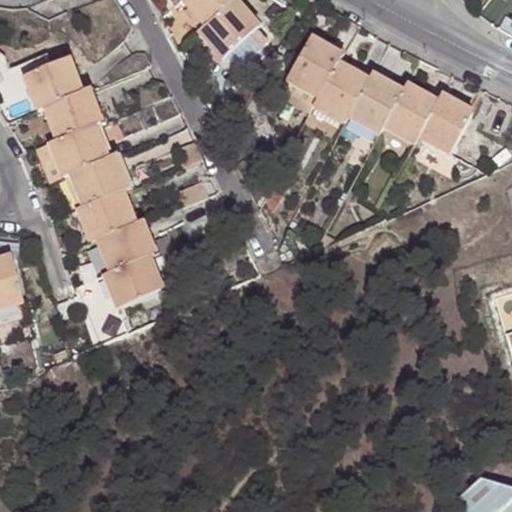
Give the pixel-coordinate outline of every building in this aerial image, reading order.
[(241,1),(240,0),(184,0),(182,2),(197,20),(193,23),(202,34),(196,39),(206,50),(209,47),(223,63),(258,33),(234,6),(241,1)] [(329,55),(310,44),(280,100),(311,117),(316,110),(346,126),(350,119),(381,136),(384,130),(416,147),(419,142),(450,159),(472,118),(454,108),(457,102),(444,95),(440,102),(428,95),(425,101),(405,90),(402,96),(384,87),(388,80),(375,73),(371,81),(358,74),(356,79),(339,69),(345,57),(332,50),(329,55)] [(68,64),(25,82),(38,114),(45,112),(58,145),(51,148),(64,182),(71,179),(85,212),(79,215),(92,247),(97,245),(111,278),(105,280),(118,313),(162,295),(148,263),(154,260),(140,226),(135,229),(122,197),(127,195),(114,161),(106,165),(93,131),(101,127),(88,94),(81,97),(68,64)] [(202,164),(193,146),(175,154),(183,172),(202,164)] [(200,184),(176,193),(183,210),(207,200),(200,184)] [(0,312),(22,307),(11,263),(0,265),(0,312)] [(101,321),(111,343),(127,336),(118,313),(101,321)] [(511,511),(511,494),(480,484),(448,511),(511,511)]
